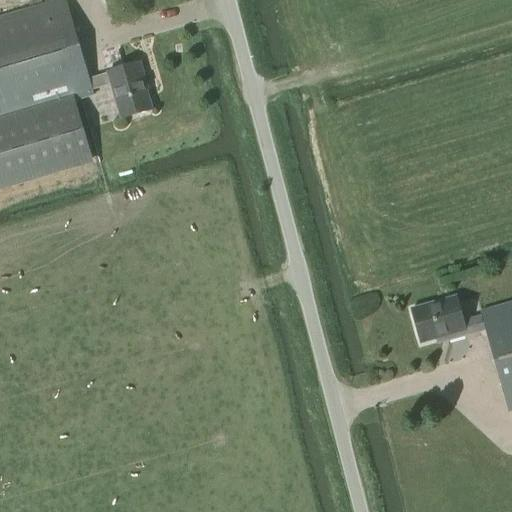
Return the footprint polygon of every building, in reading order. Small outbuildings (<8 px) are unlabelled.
[(0,124),(92,97),(63,1),(0,19),(0,124)] [(88,81),(91,92),(110,86),(120,121),(151,111),(143,85),(145,84),(139,65),(107,74),(107,75),(88,81)] [(0,187),(92,160),(75,103),(0,124),(0,187)] [(421,344),(437,340),(438,344),(486,330),(482,317),(463,322),(456,297),(412,310),(421,344)] [(511,303),(481,312),(509,413),(511,412),(511,303)]
